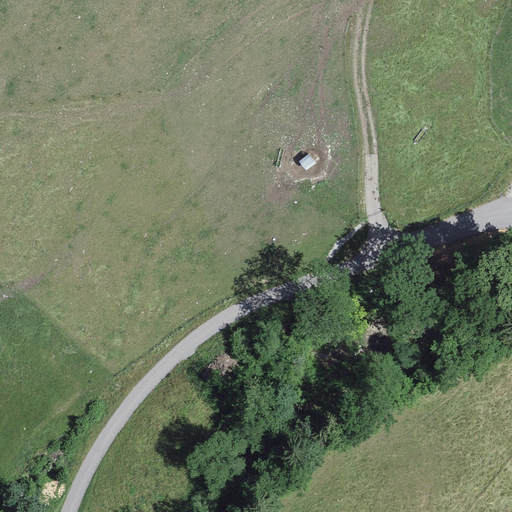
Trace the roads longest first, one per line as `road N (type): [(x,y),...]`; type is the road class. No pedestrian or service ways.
road 1 (track): [(511,218),(381,255),(218,322),(135,397),(92,459),(69,511)]
road 2 (track): [(381,255),(359,50),(367,0)]
